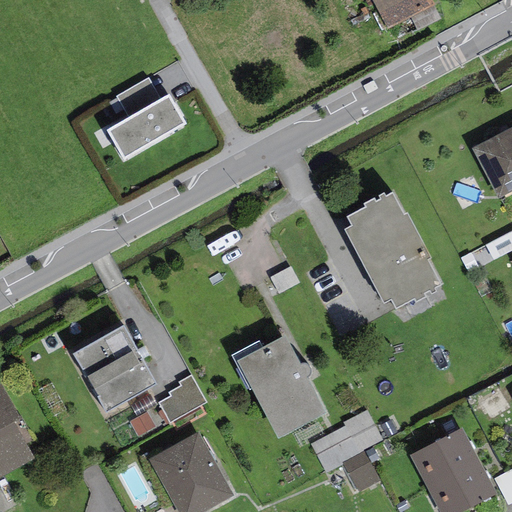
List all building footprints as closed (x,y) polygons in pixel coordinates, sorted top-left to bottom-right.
[(370,0),(386,30),(435,5),(432,0),(370,0)] [(128,118),(160,100),(148,78),(116,97),(128,118)] [(128,118),(107,130),(123,159),(185,125),(169,96),(160,100),(128,118)] [(511,127),(472,149),(498,198),(511,191),(511,127)] [(365,207),(346,216),(352,227),(345,230),(383,304),(391,300),(395,309),(414,300),(415,303),(425,298),(424,294),(430,291),(431,294),(436,292),(434,288),(440,285),(427,260),(430,259),(407,213),(403,215),(391,193),(385,197),(383,194),(379,196),(380,199),(375,202),(373,198),(363,203),(365,207)] [(511,230),(485,245),(493,261),(511,250),(511,230)] [(291,268),(270,278),(278,294),(299,283),(291,268)] [(72,354),(105,413),(156,384),(123,326),(72,354)] [(262,348),(236,361),(251,389),(277,438),(325,413),(306,376),(309,374),(310,371),(309,367),(306,365),(303,364),(300,365),(284,336),(262,348)] [(236,361),(262,348),(258,341),(231,356),(249,390),(251,389),(236,361)] [(206,402),(190,376),(179,382),(181,386),(169,393),(170,396),(158,403),(169,423),(206,402)] [(0,381),(0,478),(34,459),(13,423),(21,418),(0,381)] [(155,406),(149,395),(130,406),(136,416),(155,406)] [(382,441),(366,410),(342,423),(344,427),(310,445),(326,474),(343,465),(342,462),(363,451),(382,441)] [(154,427),(146,412),(129,422),(138,437),(154,427)] [(409,455),(426,489),(479,462),(461,428),(409,455)] [(198,432),(148,459),(176,511),(204,511),(233,496),(198,432)] [(363,451),(342,462),(343,465),(358,493),(379,481),(363,451)] [(464,511),(496,496),(479,462),(426,489),(437,511),(464,511)] [(511,503),(511,469),(494,479),(508,506),(511,503)]
